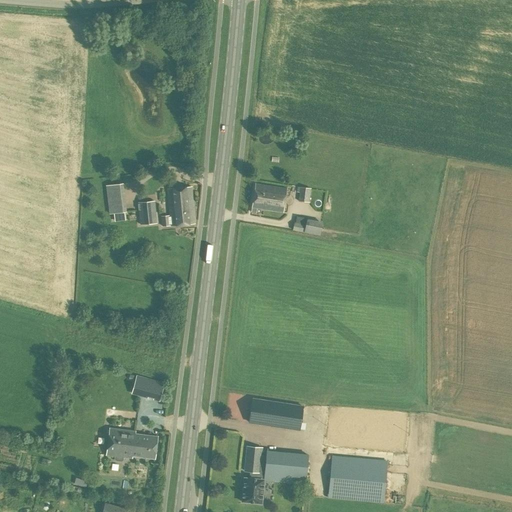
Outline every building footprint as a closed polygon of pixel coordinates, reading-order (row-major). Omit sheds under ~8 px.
[(282,212),(286,189),(255,184),(251,207),(257,208),(282,212)] [(195,223),(191,187),(167,189),(169,216),(168,217),(168,215),(161,216),(162,226),(195,223)] [(309,202),(310,188),(297,187),(296,192),(299,192),(298,201),(309,202)] [(140,225),(157,223),(154,201),(137,202),(140,225)] [(319,236),(322,222),(306,219),(304,225),(293,223),(292,230),(319,236)] [(159,400),(163,384),(136,377),(132,392),(159,400)] [(298,430),(302,406),(253,398),(249,422),(298,430)] [(153,459),(156,436),(134,433),(134,432),(108,428),(105,455),(113,456),(113,459),(114,461),(120,462),(122,460),(122,457),(131,458),(131,457),(132,456),(153,459)] [(264,472),(260,472),(262,449),(246,448),(244,471),(250,472),(249,478),(244,478),(241,502),(261,504),(263,480),(305,484),(308,455),(266,451),(264,472)] [(383,503),(387,461),(332,456),(328,498),(383,503)]
